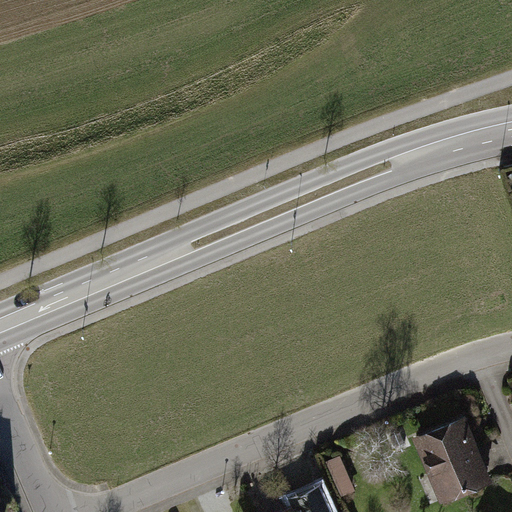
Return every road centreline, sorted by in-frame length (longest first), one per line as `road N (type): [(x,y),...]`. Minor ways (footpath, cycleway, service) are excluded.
road 1 (residential): [(511,353),(103,511)]
road 2 (primary): [(121,270),(199,259),(391,180),(454,139)]
road 3 (primary): [(454,139),(379,154),(188,233),(121,270)]
road 4 (primary): [(121,270),(0,326)]
road 5 (residential): [(0,393),(49,511)]
